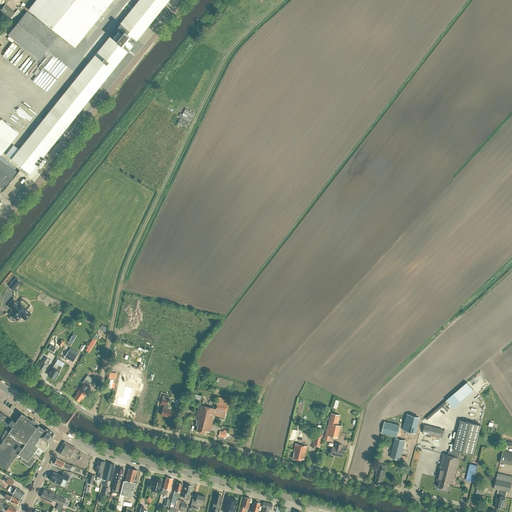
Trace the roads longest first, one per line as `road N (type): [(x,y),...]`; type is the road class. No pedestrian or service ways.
road 1 (unclassified): [(467,511),(96,418),(0,342)]
road 2 (track): [(92,415),(122,276),(156,200),(224,59),(281,0)]
road 3 (secondary): [(345,511),(91,447),(63,429)]
road 4 (unclassified): [(0,228),(183,0)]
